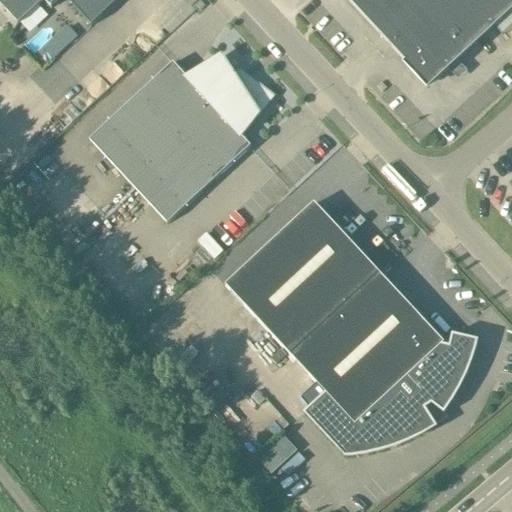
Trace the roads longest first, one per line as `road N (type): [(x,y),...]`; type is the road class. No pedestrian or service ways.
road 1 (unclassified): [(430,190),(254,0)]
road 2 (unclassified): [(511,280),(430,190)]
